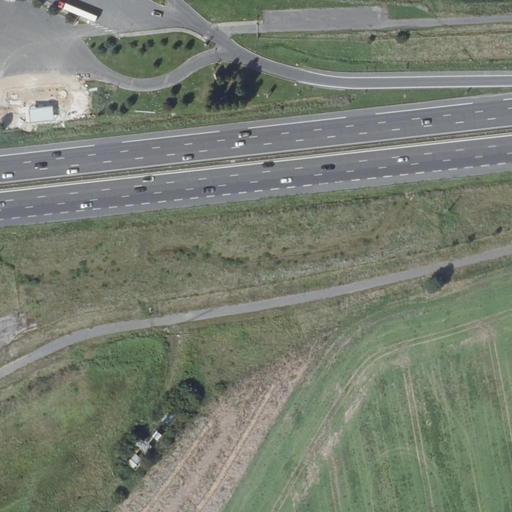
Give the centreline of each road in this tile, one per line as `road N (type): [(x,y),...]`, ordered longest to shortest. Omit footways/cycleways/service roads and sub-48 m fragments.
road 1 (unclassified): [(7,511),(65,450),(511,268)]
road 2 (motorway): [(0,206),(511,148)]
road 3 (motorway): [(511,111),(0,168)]
road 4 (motorway): [(511,81),(353,83),(231,54)]
